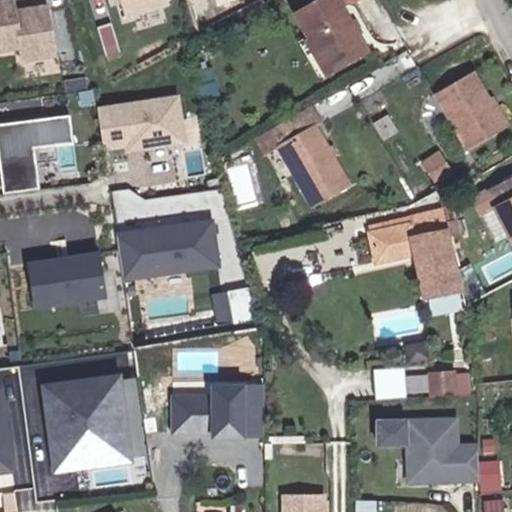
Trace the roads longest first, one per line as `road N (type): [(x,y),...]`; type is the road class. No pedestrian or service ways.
road 1 (unknown): [(331,511),(330,427),(295,372),(272,280)]
road 2 (unknown): [(502,3),(329,103)]
